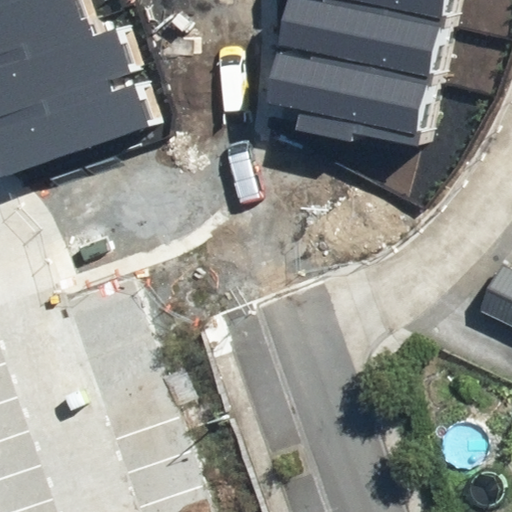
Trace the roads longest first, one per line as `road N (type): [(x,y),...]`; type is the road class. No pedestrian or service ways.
road 1 (residential): [(511,213),(421,291),(307,341)]
road 2 (residential): [(307,341),(368,511)]
